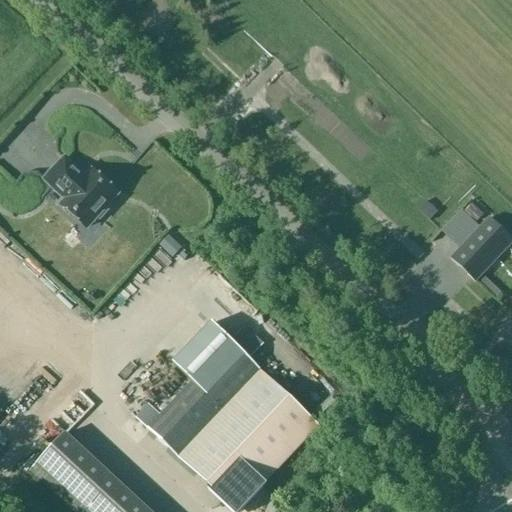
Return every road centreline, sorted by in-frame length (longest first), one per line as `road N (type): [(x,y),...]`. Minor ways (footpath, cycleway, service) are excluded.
road 1 (unclassified): [(467,398),(39,0)]
road 2 (track): [(0,468),(56,395),(100,354)]
